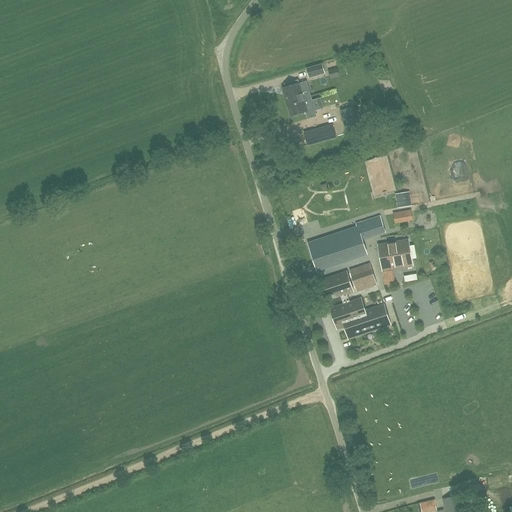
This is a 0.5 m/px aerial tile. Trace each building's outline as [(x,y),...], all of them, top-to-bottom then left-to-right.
[(322,65),(313,67),(316,77),(325,75),(322,65)] [(328,72),(331,80),(340,77),(337,69),(328,72)] [(298,81),(285,85),(286,88),(283,89),(291,116),(306,112),(308,119),(316,117),(306,82),(299,84),(298,81)] [(359,131),(352,108),(341,111),(347,134),(359,131)] [(308,146),(335,138),(332,126),(305,134),(308,146)] [(395,223),(405,222),(404,213),(394,214),(395,223)] [(358,227),(317,240),(324,263),(366,249),(362,237),(385,229),(380,216),(357,224),(358,227)] [(383,271),(402,267),(413,265),(409,241),(378,247),(383,271)] [(371,265),(351,271),(358,290),(377,284),(371,265)] [(385,285),(396,284),(395,271),(385,272),(385,285)] [(337,329),(344,326),(348,339),(390,325),(384,306),(365,312),(361,299),(350,303),(346,294),(353,292),(347,273),(318,282),(325,301),(341,296),(344,305),(330,310),(337,329)] [(364,353),(384,346),(383,342),(363,349),(364,353)] [(480,490),(497,489),(496,478),(480,479),(480,490)] [(445,511),(467,511),(464,495),(443,499),(445,511)] [(422,511),(430,511),(439,511),(437,499),(421,501),(422,511)]
